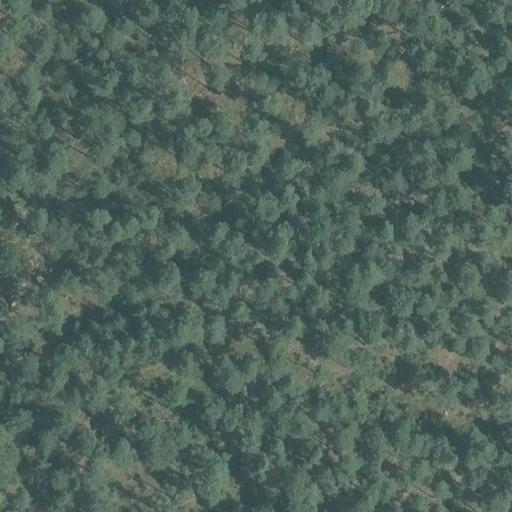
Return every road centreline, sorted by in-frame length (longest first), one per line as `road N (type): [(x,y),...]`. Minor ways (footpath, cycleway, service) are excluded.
road 1 (track): [(0,442),(78,384),(511,269)]
road 2 (track): [(506,0),(146,365)]
